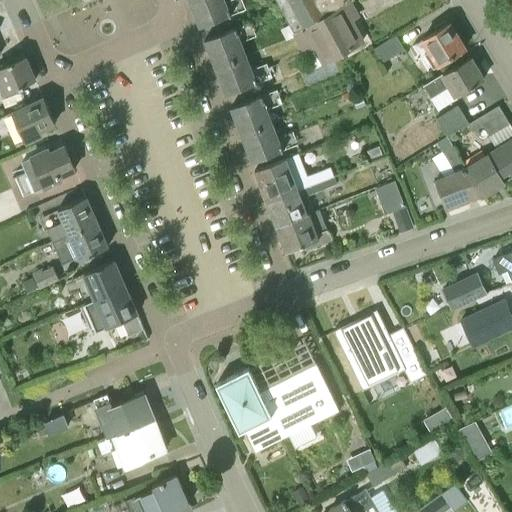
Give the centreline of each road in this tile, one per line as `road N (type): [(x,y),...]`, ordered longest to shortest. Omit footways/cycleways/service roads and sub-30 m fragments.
road 1 (residential): [(288,293),(180,17)]
road 2 (residential): [(288,293),(511,216)]
road 3 (residential): [(139,275),(52,74)]
road 4 (residential): [(247,511),(174,348)]
road 5 (residential): [(180,17),(52,74)]
road 6 (unclassified): [(174,348),(184,333),(288,293)]
